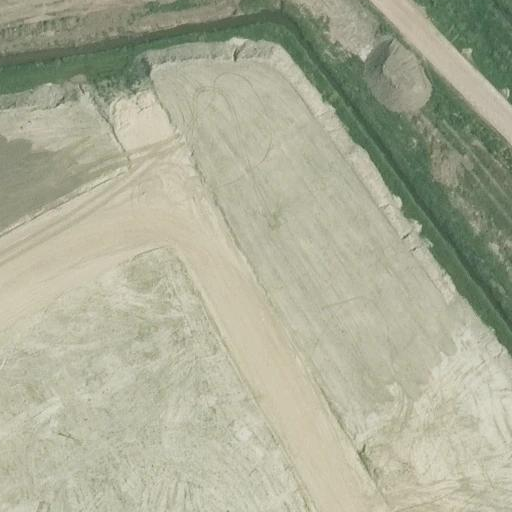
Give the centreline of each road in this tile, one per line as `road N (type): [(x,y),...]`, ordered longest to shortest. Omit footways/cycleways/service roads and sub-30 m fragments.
road 1 (track): [(0,262),(158,156)]
road 2 (track): [(73,0),(158,156)]
